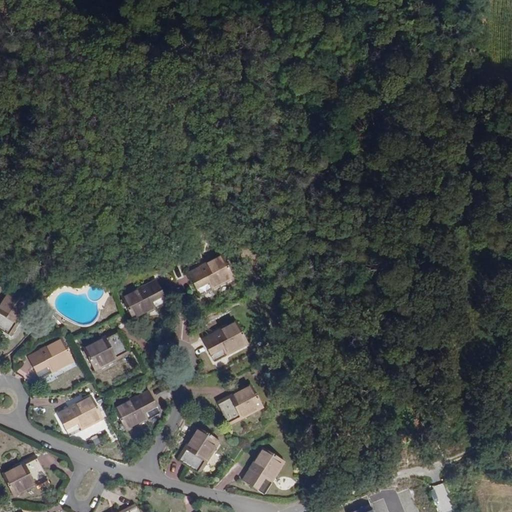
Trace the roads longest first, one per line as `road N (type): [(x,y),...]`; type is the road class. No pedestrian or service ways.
road 1 (residential): [(295,511),(511,431)]
road 2 (residential): [(139,475),(10,420)]
road 3 (residential): [(266,511),(139,475)]
